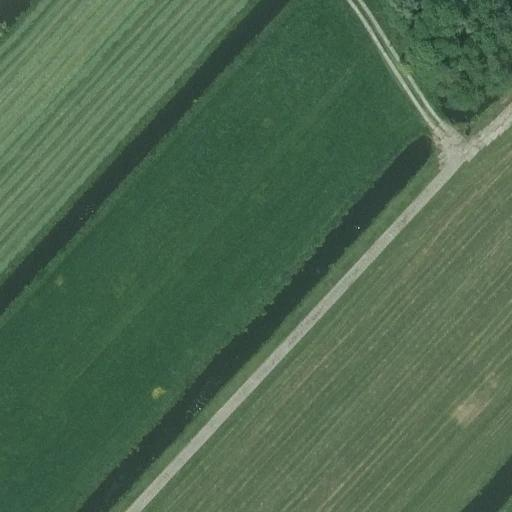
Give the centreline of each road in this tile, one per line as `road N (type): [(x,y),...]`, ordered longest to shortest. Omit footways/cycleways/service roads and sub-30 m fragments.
road 1 (track): [(135,511),(511,107)]
road 2 (track): [(467,150),(423,112),(356,13),(372,0)]
